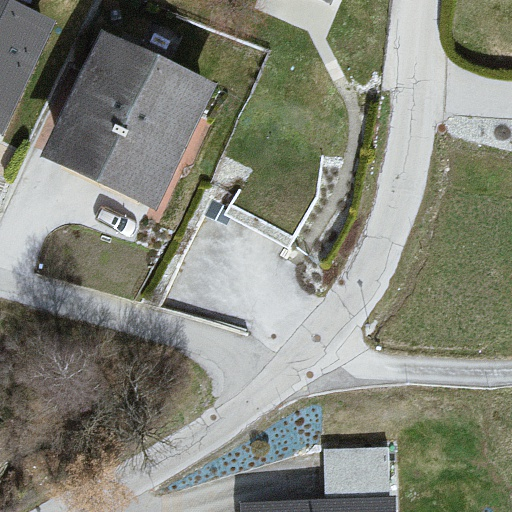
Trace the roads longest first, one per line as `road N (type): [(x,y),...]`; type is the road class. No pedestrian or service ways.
road 1 (residential): [(82,511),(205,455),(281,384),(373,263),(405,127),(410,0)]
road 2 (unknown): [(281,384),(432,360),(511,357)]
